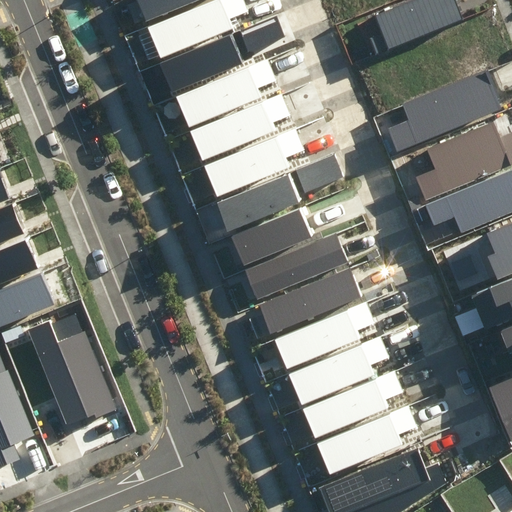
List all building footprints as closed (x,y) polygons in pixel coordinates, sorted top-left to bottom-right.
[(144,0),(149,13),(182,0),(144,0)] [(247,0),(202,0),(152,21),(164,51),(237,20),(233,11),(249,4),(247,0)] [(397,0),(360,15),(374,48),(465,11),(460,0),(397,0)] [(283,14),(247,27),(254,46),(290,33),(283,14)] [(238,29),(159,61),(170,88),(249,56),(238,29)] [(268,55),(178,92),(191,121),(264,91),(260,82),(276,75),(268,55)] [(393,125),(400,141),(497,102),(484,69),(406,100),(413,117),(393,125)] [(282,87),(193,125),(205,154),(278,123),(275,114),(291,107),(282,87)] [(422,169),(430,190),(511,157),(511,129),(503,133),(496,114),(433,139),(441,161),(422,169)] [(298,123),(209,161),(221,190),(294,159),(291,150),(307,143),(298,123)] [(336,151),(300,165),(308,184),(343,170),(336,151)] [(3,163),(0,164),(0,200),(15,195),(3,163)] [(511,166),(431,198),(438,215),(457,207),(464,224),(511,205),(511,166)] [(295,167),(224,195),(234,220),(305,193),(295,167)] [(17,196),(0,202),(0,238),(29,228),(17,196)] [(307,203),(236,230),(245,256),(317,228),(307,203)] [(492,248),(501,271),(511,266),(511,217),(489,227),(496,246),(492,248)] [(338,229),(248,265),(260,293),(350,256),(338,229)] [(32,231),(0,242),(0,278),(44,262),(32,231)] [(354,261),(264,297),(275,325),(365,288),(354,261)] [(47,268),(0,285),(0,321),(59,299),(47,268)] [(511,275),(479,290),(491,320),(511,311),(511,275)] [(368,295),(279,333),(291,362),(364,331),(360,322),(376,315),(368,295)] [(55,314),(32,323),(69,416),(118,396),(88,322),(62,332),(55,314)] [(384,328),(294,366),(307,395),(380,364),(376,355),(392,348),(384,328)] [(396,361),(307,399),(319,428),(392,397),(388,388),(404,381),(396,361)] [(0,460),(26,450),(19,433),(37,426),(11,362),(0,366),(0,460)] [(511,373),(493,381),(511,428),(511,373)] [(410,397),(321,434),(333,463),(407,432),(403,423),(419,417),(410,397)] [(421,442),(323,483),(335,511),(346,507),(348,511),(392,511),(447,475),(438,456),(429,462),(421,442)]
